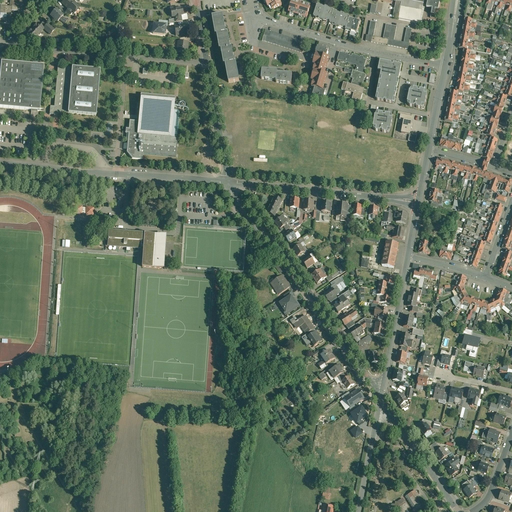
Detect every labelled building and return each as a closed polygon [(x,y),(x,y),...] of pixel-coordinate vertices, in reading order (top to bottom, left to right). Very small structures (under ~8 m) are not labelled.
[(67,0),(65,0),(62,3),(68,9),(69,9),(73,5),(72,5),(67,0)] [(264,0),(268,7),(270,6),(272,9),(282,5),(279,0),(264,0)] [(428,0),(427,7),(433,9),(431,14),(434,15),(436,9),(439,10),(440,2),(439,2),(439,0),(428,0)] [(489,0),(488,5),(487,7),(487,10),(491,11),(495,1),(495,0),(489,0)] [(501,0),(499,9),(501,9),(503,4),(505,5),(507,0),(501,0)] [(300,3),(293,1),(289,12),(307,18),(310,6),(302,4),(302,5),(300,4),(300,3)] [(396,1),(393,17),(399,18),(402,2),(396,1)] [(78,8),(73,4),(72,5),(73,5),(69,9),(73,13),(78,8)] [(10,7),(0,6),(0,9),(0,14),(6,15),(6,19),(0,18),(0,22),(10,24),(12,10),(12,7),(10,7)] [(325,8),(317,6),(314,17),(330,22),(333,12),(333,11),(328,9),(328,8),(325,7),(325,8)] [(178,7),(172,8),(171,8),(171,10),(173,10),(174,17),(181,15),(183,15),(182,8),(178,9),(178,7)] [(57,9),(51,16),(59,22),(60,21),(63,17),(64,16),(62,14),(62,13),(59,11),(57,9)] [(341,15),(333,12),(330,22),(330,23),(346,28),(349,18),(349,17),(344,16),(344,15),(341,14),(341,15)] [(232,49),(231,49),(228,35),(227,35),(223,16),(213,18),(216,37),(218,36),(221,51),(222,51),(225,66),(226,66),(229,83),(239,81),(236,64),(235,64),(232,49)] [(355,20),(349,18),(346,28),(346,29),(351,31),(355,20)] [(360,22),(355,20),(351,31),(357,33),(360,22)] [(376,22),(370,21),(368,35),(369,36),(372,36),(373,36),(376,22)] [(44,29),(38,23),(32,30),(38,35),(44,29)] [(54,30),(47,24),(45,27),(47,29),(46,31),(50,35),(54,30)] [(158,25),(154,24),(153,34),(165,35),(165,32),(166,29),(165,29),(165,26),(158,25)] [(397,26),(386,24),(383,38),(386,39),(389,39),(394,40),(397,26)] [(184,25),(174,27),(174,28),(171,28),(172,33),(175,32),(176,36),(186,34),(184,25)] [(412,29),(406,28),(404,42),(409,43),(412,29)] [(38,35),(32,30),(27,34),(33,40),(38,35)] [(296,39),(266,30),(265,35),(267,36),(294,45),(296,39)] [(294,45),(267,36),(265,41),(303,53),(304,48),(294,45)] [(306,43),(296,39),(294,45),(304,48),(306,43)] [(394,40),(389,39),(388,45),(408,49),(409,43),(394,40)] [(180,42),(178,41),(178,42),(179,42),(178,48),(177,48),(177,52),(187,53),(188,43),(187,42),(180,42)] [(329,49),(319,46),(318,50),(316,50),(315,54),(318,55),(326,57),(329,49)] [(477,53),(466,51),(466,50),(464,49),(463,53),(463,55),(476,58),(477,53)] [(362,59),(360,58),(360,57),(352,55),(351,57),(347,55),(340,52),(338,60),(350,63),(358,66),(357,68),(356,68),(356,69),(357,70),(356,71),(355,70),(355,71),(363,74),(365,68),(364,67),(366,60),(362,59)] [(326,57),(318,55),(317,59),(315,59),(313,64),(315,64),(314,67),(316,68),(315,71),(316,71),(324,74),(329,58),(326,57)] [(507,58),(500,55),(499,57),(503,59),(503,60),(506,61),(506,62),(511,63),(511,62),(511,59),(507,58)] [(44,66),(3,62),(0,92),(0,107),(39,111),(44,66)] [(401,66),(379,62),(377,72),(380,73),(375,101),(394,104),(401,66)] [(68,114),(73,68),(58,67),(54,107),(50,107),(50,115),(68,116),(68,114)] [(100,70),(73,68),(68,114),(96,116),(100,70)] [(355,71),(352,70),(351,74),(350,78),(351,78),(352,77),(354,78),(352,85),(361,88),(365,74),(363,74),(355,71)] [(467,72),(460,70),(459,74),(458,76),(471,79),(472,77),(466,76),(467,72)] [(291,75),(277,74),(277,71),(263,71),(262,80),(276,81),(276,83),(291,84),(291,75)] [(324,74),(316,71),(315,75),(314,75),(312,80),(314,81),(313,83),(315,84),(314,87),(316,88),(323,90),(327,74),(324,74)] [(352,85),(344,83),(341,90),(353,94),(352,99),(360,102),(364,89),(361,88),(352,85)] [(323,90),(316,88),(315,92),(314,91),(313,95),(323,98),(325,91),(323,90)] [(417,92),(418,91),(409,89),(406,106),(414,108),(414,107),(416,107),(416,108),(423,110),(427,92),(419,91),(419,92),(417,92)] [(511,92),(501,89),(501,91),(506,93),(505,96),(507,96),(511,98),(511,92)] [(175,97),(141,94),(138,122),(129,121),(127,144),(128,144),(128,150),(127,150),(127,153),(132,159),(142,160),(143,155),(176,158),(178,138),(177,138),(171,137),(173,111),(174,106),(175,97)] [(505,102),(493,98),(492,100),(492,101),(497,102),(497,105),(496,105),(504,107),(504,105),(505,105),(505,102)] [(502,112),(490,108),(489,110),(490,110),(494,112),(493,114),(500,117),(501,117),(502,112)] [(178,111),(173,111),(171,137),(177,138),(179,111),(178,111)] [(383,117),(383,115),(375,114),(372,132),(380,133),(380,132),(382,132),(382,133),(389,135),(392,117),(385,116),(385,117),(383,117)] [(500,117),(493,114),(493,116),(492,119),(488,117),(487,117),(486,119),(498,124),(500,119),(500,117)] [(498,124),(486,119),(485,121),(490,123),(489,126),(497,128),(498,124)] [(411,121),(404,120),(403,121),(402,130),(403,130),(402,134),(410,135),(411,128),(413,128),(414,125),(412,125),(413,122),(411,121)] [(495,133),(483,129),(482,131),(487,133),(486,135),(491,137),(493,138),(494,135),(495,133)] [(417,136),(410,135),(409,141),(415,143),(417,136)] [(490,138),(485,136),(484,139),(490,140),(489,143),(496,145),(498,140),(493,139),(493,138),(491,137),(490,138)] [(456,143),(452,142),(450,149),(452,149),(459,151),(460,151),(461,150),(461,151),(463,144),(456,143)] [(495,150),(482,146),(481,148),(486,150),(486,152),(493,155),(495,150)] [(439,159),(438,159),(437,159),(436,165),(436,166),(435,169),(437,169),(438,166),(442,167),(444,160),(440,159),(439,158),(439,159)] [(483,164),(482,170),(486,172),(488,166),(490,160),(485,158),(483,164)] [(451,161),(448,161),(445,174),(447,174),(449,169),(451,170),(453,162),(451,162),(451,161)] [(460,164),(458,163),(455,176),(457,177),(458,171),(462,172),(464,165),(460,164)] [(471,167),(469,166),(466,179),(468,180),(469,174),(472,175),(474,168),(471,167)] [(482,170),(479,169),(475,182),(477,182),(479,177),(484,179),(486,172),(482,170)] [(492,174),(486,172),(484,179),(490,181),(492,174)] [(504,178),(492,174),(490,181),(491,181),(489,187),(497,189),(499,184),(501,185),(504,178)] [(511,181),(504,178),(501,185),(504,186),(502,191),(509,194),(511,184),(511,181)] [(507,198),(497,195),(496,199),(506,203),(507,198)] [(299,200),(291,199),(291,208),(298,209),(299,200)] [(313,201),(305,200),(304,210),(307,210),(307,212),(312,212),(313,207),(313,201)] [(273,201),(267,213),(275,216),(281,204),(273,201)] [(331,203),(323,202),(322,211),(330,212),(331,203)] [(348,205),(338,204),(337,217),(341,218),(341,222),(345,222),(346,222),(346,219),(346,218),(348,205)] [(361,206),(354,205),(353,216),(363,217),(364,209),(361,209),(361,206)] [(378,208),(370,207),(370,210),(370,215),(373,216),(373,220),(377,220),(377,216),(378,211),(378,208)] [(502,212),(490,207),(489,210),(488,212),(493,214),(501,216),(502,212)] [(407,214),(397,212),(397,214),(396,214),(395,218),(397,219),(397,222),(406,224),(407,214)] [(283,217),(282,218),(275,222),(280,229),(284,227),(289,223),(286,220),(285,220),(283,217)] [(499,221),(487,217),(486,219),(487,219),(491,221),(490,223),(497,226),(499,221)] [(405,229),(394,227),(388,226),(385,225),(384,227),(384,230),(393,231),(392,238),(402,240),(405,229)] [(496,230),(483,226),(482,228),(488,230),(487,232),(494,235),(496,230)] [(292,231),(285,236),(289,242),(294,239),(295,241),(299,238),(297,236),(296,237),(295,235),(292,231)] [(142,234),(109,232),(108,244),(141,247),(141,246),(142,236),(142,234)] [(155,235),(144,234),(144,236),(142,236),(141,246),(143,246),(142,267),(153,268),(155,235)] [(310,234),(297,243),(299,246),(301,244),(303,243),(310,238),(311,237),(310,234)] [(380,238),(360,234),(360,238),(364,238),(364,240),(379,243),(380,238)] [(165,236),(155,235),(153,268),(163,269),(164,261),(163,261),(165,236)] [(492,240),(480,235),(479,237),(484,239),(483,242),(486,243),(491,244),(492,240)] [(398,244),(387,242),(382,266),(394,268),(398,244)] [(299,246),(294,249),(298,255),(305,251),(301,244),(299,246)] [(484,249),(471,245),(471,247),(474,248),(476,248),(475,251),(482,253),(484,249)] [(427,249),(420,247),(419,251),(419,252),(420,253),(426,254),(429,255),(430,253),(427,252),(427,249)] [(480,258),(468,254),(467,256),(469,256),(472,258),(471,260),(479,263),(480,258)] [(312,255),(303,261),(305,265),(305,266),(306,267),(307,267),(307,268),(315,263),(313,261),(315,260),(315,259),(312,255)] [(370,257),(362,255),(361,267),(367,268),(370,257)] [(281,265),(277,268),(280,274),(281,273),(285,271),(281,265)] [(322,268),(317,271),(316,271),(317,271),(315,272),(311,275),(317,284),(321,281),(327,277),(325,274),(325,273),(322,268)] [(427,270),(421,269),(420,272),(415,271),(414,275),(425,278),(427,270)] [(433,272),(427,270),(425,278),(437,281),(437,276),(433,275),(433,272)] [(507,272),(500,270),(499,273),(498,273),(498,274),(499,276),(505,278),(508,279),(509,277),(506,276),(507,272)] [(337,272),(327,279),(329,282),(339,275),(337,272)] [(466,277),(460,275),(457,274),(456,277),(459,278),(458,281),(465,283),(466,280),(467,279),(466,279),(466,278),(466,277)] [(285,281),(282,277),(283,276),(277,280),(272,283),(274,287),(274,286),(278,291),(280,289),(282,293),(290,287),(286,281),(285,281)] [(395,278),(387,277),(385,283),(380,282),(393,285),(395,278)] [(340,278),(331,284),(332,286),(335,284),(337,286),(342,282),(340,278)] [(393,285),(380,282),(379,289),(386,291),(388,284),(393,285)] [(256,283),(249,288),(252,293),(259,288),(256,283)] [(332,286),(331,287),(332,289),(324,294),(329,301),(329,300),(336,296),(337,295),(341,292),(337,286),(335,284),(332,286)] [(386,291),(379,289),(377,295),(391,298),(385,297),(386,291)] [(414,294),(410,293),(409,300),(417,302),(419,290),(415,290),(414,294)] [(352,295),(349,291),(343,295),(346,299),(352,295)] [(291,292),(285,296),(286,298),(287,297),(289,300),(292,298),(294,296),(291,292)] [(465,292),(459,295),(459,296),(461,300),(459,302),(460,303),(467,296),(465,292)] [(391,298),(377,295),(377,296),(383,297),(382,303),(390,305),(391,298)] [(505,297),(498,295),(496,299),(504,306),(506,304),(503,302),(505,297)] [(467,296),(460,303),(462,305),(464,303),(469,304),(470,305),(473,298),(467,296)] [(289,300),(287,297),(286,298),(279,303),(284,309),(283,310),(286,315),(299,306),(296,301),(295,302),(292,298),(289,300)] [(341,302),(334,307),(339,313),(350,306),(346,299),(341,302)] [(478,299),(474,312),(476,312),(477,307),(480,308),(483,301),(478,299)] [(496,299),(492,301),(495,308),(499,306),(500,305),(503,308),(504,306),(496,299)] [(417,302),(409,300),(408,306),(411,307),(410,312),(414,313),(415,309),(416,305),(417,302)] [(488,303),(483,301),(480,308),(486,310),(487,313),(489,313),(488,303)] [(389,310),(381,308),(381,311),(376,310),(375,316),(379,317),(378,317),(379,317),(387,318),(389,310)] [(438,309),(435,312),(441,317),(444,314),(438,309)] [(348,314),(341,319),(345,325),(352,321),(352,320),(351,318),(358,314),(355,311),(349,315),(348,314)] [(305,316),(301,319),(299,320),(297,322),(295,318),(290,321),(292,325),(293,325),(297,329),(300,327),(304,332),(311,328),(312,327),(305,316)] [(413,319),(406,317),(403,327),(413,329),(416,330),(417,325),(412,324),(413,319)] [(352,321),(345,325),(348,330),(355,325),(352,321)] [(359,325),(350,332),(354,338),(357,336),(358,338),(365,333),(362,330),(359,325)] [(473,331),(464,329),(463,335),(466,335),(465,337),(471,338),(473,331)] [(306,335),(305,336),(307,339),(315,333),(313,330),(306,335)] [(307,339),(303,341),(306,346),(311,343),(312,344),(312,343),(315,346),(314,347),(314,348),(319,345),(318,344),(322,342),(320,339),(320,340),(319,338),(318,338),(317,337),(317,336),(315,333),(307,339)] [(410,335),(402,334),(400,346),(402,346),(408,347),(412,347),(413,341),(409,340),(410,335)] [(465,337),(464,344),(467,345),(478,348),(479,343),(480,340),(471,338),(465,337)] [(478,348),(467,345),(466,350),(470,351),(469,357),(476,359),(480,343),(479,343),(478,348)] [(325,361),(319,365),(322,370),(328,366),(327,364),(334,359),(329,350),(322,355),(325,361)] [(407,353),(399,352),(397,362),(405,364),(407,353)] [(430,353),(425,352),(422,363),(431,365),(433,357),(430,356),(430,353)] [(452,358),(443,355),(441,363),(450,365),(452,358)] [(485,369),(475,367),(473,366),(473,364),(466,362),(465,367),(468,368),(467,372),(474,374),(473,376),(483,378),(485,369)] [(339,365),(330,371),(335,379),(337,377),(339,380),(345,376),(343,373),(344,373),(339,365)] [(403,373),(395,372),(393,383),(398,384),(398,382),(401,382),(403,373)] [(428,378),(420,376),(418,385),(422,386),(422,385),(426,386),(428,378)] [(353,385),(348,378),(342,382),(344,386),(343,387),(345,389),(346,388),(347,390),(353,385)] [(444,387),(437,385),(434,398),(443,400),(445,393),(446,389),(444,388),(444,387)] [(464,391),(452,388),(450,397),(455,398),(461,400),(462,400),(464,391)] [(481,392),(470,389),(468,398),(474,400),(478,401),(481,392)] [(347,398),(346,399),(351,407),(364,399),(358,390),(352,394),(347,398)] [(402,394),(396,399),(401,406),(407,402),(408,402),(402,394)] [(511,399),(502,396),(502,395),(501,395),(498,404),(499,404),(500,405),(510,408),(509,408),(510,408),(511,401),(511,399)] [(407,402),(401,406),(400,407),(402,410),(409,405),(407,402)] [(362,412),(367,408),(364,404),(359,407),(362,412)] [(506,417),(497,414),(497,413),(494,422),(495,422),(504,425),(507,417),(506,417)] [(426,424),(420,428),(425,435),(431,431),(426,424)] [(496,431),(491,429),(489,432),(485,430),(482,438),(498,443),(501,434),(496,432),(496,431)] [(482,451),(477,449),(479,450),(477,454),(476,454),(474,459),(482,461),(485,462),(486,458),(492,460),(492,459),(495,451),(483,446),(483,447),(482,451)] [(443,449),(437,453),(441,460),(447,456),(443,449)] [(456,459),(446,467),(452,476),(458,471),(455,467),(459,464),(459,463),(456,459)] [(485,462),(482,461),(479,470),(487,474),(489,466),(486,465),(487,462),(485,462)] [(465,490),(464,490),(469,498),(477,493),(473,488),(471,486),(465,490)] [(330,499),(330,493),(328,493),(329,487),(323,487),(323,492),(321,492),(320,498),(330,499)] [(511,494),(511,493),(506,492),(505,492),(502,491),(499,499),(504,501),(504,502),(504,501),(508,502),(509,500),(510,500),(511,494)] [(402,499),(397,502),(396,502),(395,505),(392,505),(393,505),(393,507),(394,508),(395,509),(396,509),(397,511),(422,511),(426,509),(417,494),(410,499),(408,495),(406,496),(406,497),(415,510),(411,511),(408,511),(407,509),(408,509),(409,507),(406,503),(404,500),(402,499)]
